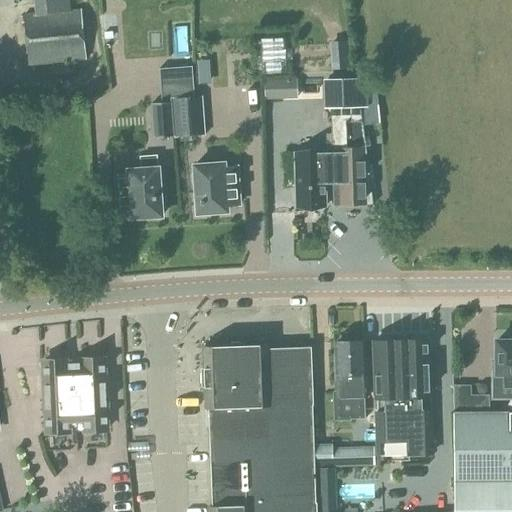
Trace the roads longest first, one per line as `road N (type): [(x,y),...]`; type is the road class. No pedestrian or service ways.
road 1 (secondary): [(0,308),(225,286),(511,285)]
road 2 (unknown): [(8,307),(9,375),(39,480)]
